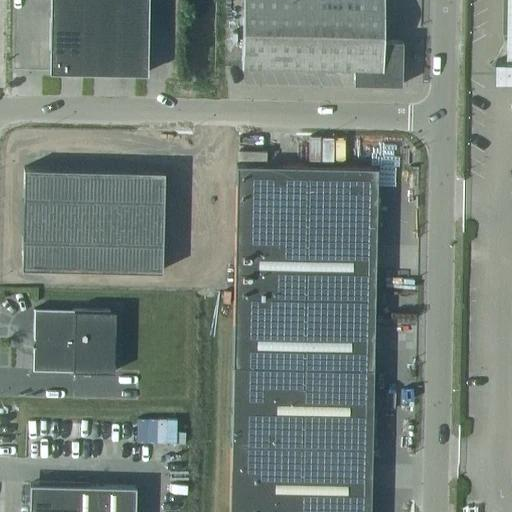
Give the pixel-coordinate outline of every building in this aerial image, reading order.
[(49,0),(48,72),(146,73),(147,0),(49,0)] [(382,40),(382,0),(241,0),(241,66),(353,68),(352,84),(400,85),(401,40),(382,40)] [(511,0),(510,0),(509,58),(497,58),(497,78),(511,78),(511,0)] [(368,511),(376,167),(235,164),(228,511),(368,511)] [(161,270),(163,170),(23,167),(21,267),(161,270)] [(33,308),(31,369),(113,371),(114,310),(33,308)] [(150,441),(177,442),(177,431),(171,431),(171,418),(151,418),(150,441)] [(29,484),(28,511),(133,511),(135,486),(29,484)]
